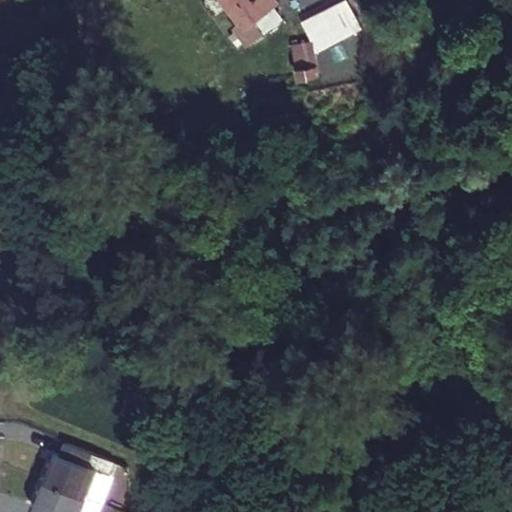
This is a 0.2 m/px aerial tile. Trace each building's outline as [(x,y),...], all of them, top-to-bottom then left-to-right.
[(246,30),(250,34),(299,0),(272,0),(266,5),(267,7),(264,10),(256,0),(230,0),(250,26),(246,30)] [(309,35),(288,43),(304,82),(357,61),(334,3),(301,16),(309,35)] [(93,448),(65,436),(62,445),(57,444),(43,476),(84,491),(97,459),(90,456),(93,448)] [(38,503),(34,511),(76,511),(84,491),(43,476),(33,500),(38,503)] [(88,511),(95,495),(84,491),(76,511),(88,511)]
